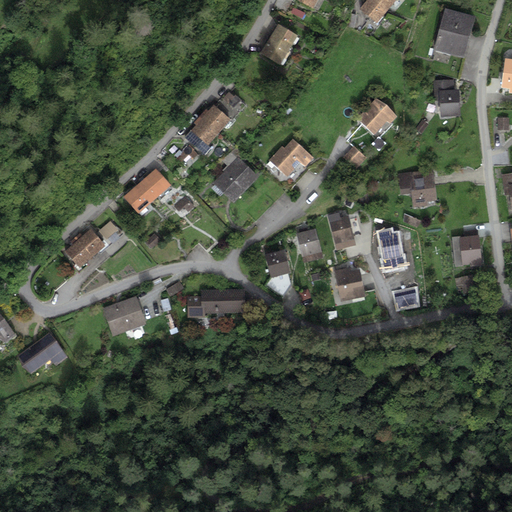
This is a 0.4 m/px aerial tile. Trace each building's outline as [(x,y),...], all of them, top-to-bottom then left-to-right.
[(317,0),(296,0),(312,9),(317,0)] [(374,0),(366,0),(359,9),(376,23),(387,10),(374,0)] [(374,0),(387,10),(396,0),(398,0),(374,0)] [(302,19),(304,13),(294,8),(291,14),(302,19)] [(475,16),(445,8),(434,50),(464,58),(475,16)] [(354,29),(357,15),(350,14),(347,27),(354,29)] [(277,24),(260,53),(280,65),(297,36),(277,24)] [(511,59),(505,58),(501,88),(509,89),(508,93),(511,93),(511,59)] [(454,80),(433,81),(435,101),(440,101),(441,118),(461,116),(459,89),(454,90),(454,80)] [(206,109),(199,116),(219,133),(230,119),(232,121),(246,105),(229,90),(215,106),(213,105),(208,111),(206,109)] [(398,116),(376,97),(356,119),(374,135),(386,121),(390,125),(398,116)] [(196,125),(185,138),(205,155),(211,148),(208,146),(219,133),(199,116),(193,123),(196,125)] [(509,118),(498,118),(498,130),(509,130),(509,118)] [(428,124),(422,120),(415,130),(421,134),(428,124)] [(386,144),(379,137),(372,144),(379,152),(386,144)] [(314,158),(292,138),(284,148),(282,146),(269,161),(287,177),(300,162),(306,167),(314,158)] [(189,146),(176,158),(180,163),(189,155),(193,159),(197,155),(189,146)] [(366,158),(353,147),(343,158),(356,169),(366,158)] [(228,167),(213,183),(234,203),(258,177),(238,157),(237,159),(230,152),(222,161),(228,167)] [(156,168),(136,185),(152,202),(171,186),(156,168)] [(433,170),(398,174),(401,195),(411,194),(413,208),(428,206),(427,202),(437,201),(433,170)] [(511,173),(502,175),(504,196),(510,196),(511,212),(511,211),(511,173)] [(136,185),(123,196),(138,214),(152,202),(136,185)] [(185,196),(173,206),(178,212),(184,207),(188,212),(194,207),(185,196)] [(339,213),(327,216),(337,250),(356,245),(348,215),(340,217),(339,213)] [(421,221),(404,214),(403,221),(417,228),(421,221)] [(110,221),(99,231),(106,240),(118,230),(110,221)] [(105,246),(90,229),(82,236),(80,233),(75,237),(92,257),(105,246)] [(315,229),(295,234),(303,263),(323,258),(315,229)] [(464,237),(452,238),(455,266),(470,265),(470,267),(482,266),(478,229),(463,231),(464,237)] [(161,240),(154,233),(144,242),(151,249),(161,240)] [(398,233),(378,237),(385,271),(404,267),(398,233)] [(72,244),(65,251),(80,268),(92,257),(75,237),(70,242),(72,244)] [(285,249),(264,255),(270,278),(264,286),(282,298),(291,285),(288,274),(291,273),(285,249)] [(350,268),(334,271),(341,302),(365,297),(360,269),(351,271),(350,268)] [(472,275),(454,279),(456,287),(462,286),(463,294),(475,292),(472,275)] [(179,282),(166,290),(170,297),(183,289),(179,282)] [(201,296),(187,297),(188,318),(204,318),(204,314),(245,313),(244,289),(200,290),(201,296)] [(307,289),(299,292),(302,301),(311,298),(307,289)] [(135,296),(102,308),(112,337),(146,325),(135,296)] [(408,296),(397,299),(400,309),(410,306),(408,296)] [(0,313),(0,347),(16,336),(0,313)] [(67,358),(49,333),(18,356),(22,366),(31,374),(50,360),(56,366),(67,358)]
